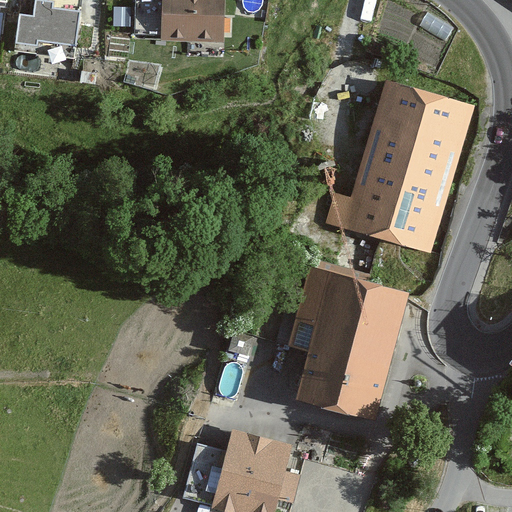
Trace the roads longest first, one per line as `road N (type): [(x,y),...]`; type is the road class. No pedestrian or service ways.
road 1 (tertiary): [(476,356),(454,342),(450,303),(511,100)]
road 2 (residential): [(476,356),(460,486)]
